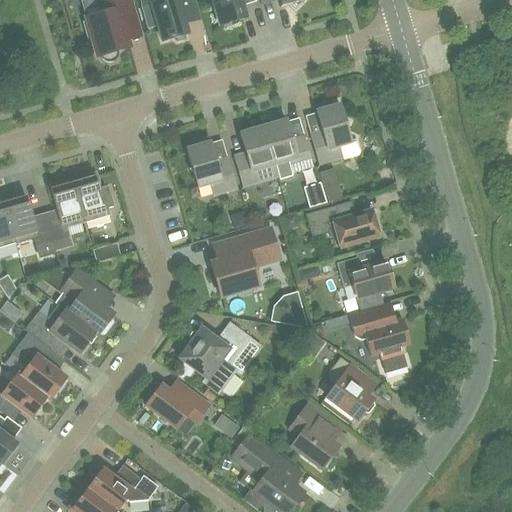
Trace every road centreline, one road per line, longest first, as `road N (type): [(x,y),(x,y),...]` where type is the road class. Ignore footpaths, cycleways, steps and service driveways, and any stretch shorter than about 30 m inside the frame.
road 1 (tertiary): [(388,511),(467,406),(483,340),(480,300),(401,30)]
road 2 (residential): [(22,511),(158,325),(164,305),(164,281),(113,115)]
road 3 (residential): [(113,115),(401,30)]
